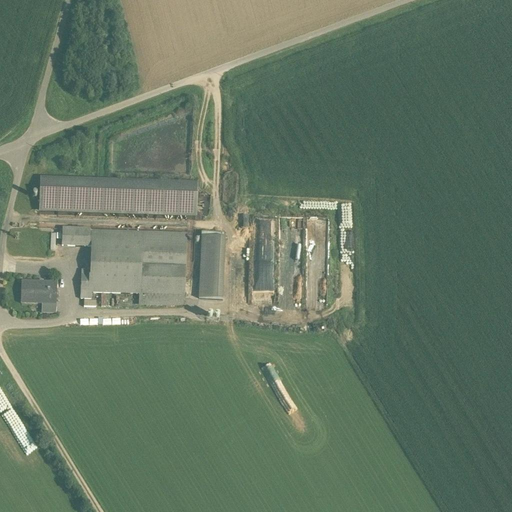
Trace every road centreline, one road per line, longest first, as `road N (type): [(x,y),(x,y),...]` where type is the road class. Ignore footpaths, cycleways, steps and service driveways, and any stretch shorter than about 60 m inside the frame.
road 1 (track): [(0,322),(230,305),(230,241),(217,211),(218,91),(207,73)]
road 2 (track): [(404,0),(0,149)]
road 3 (track): [(0,349),(101,511)]
road 4 (track): [(30,138),(69,0)]
